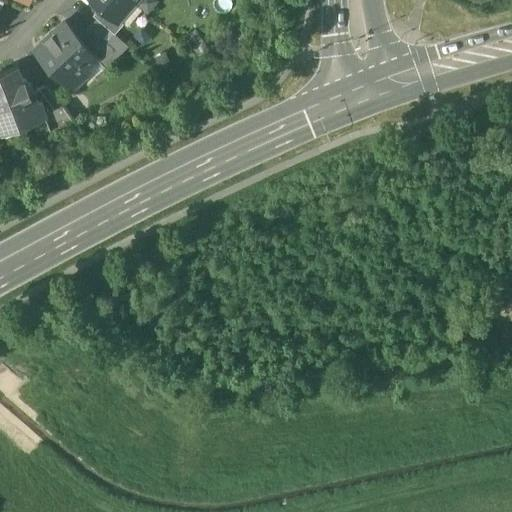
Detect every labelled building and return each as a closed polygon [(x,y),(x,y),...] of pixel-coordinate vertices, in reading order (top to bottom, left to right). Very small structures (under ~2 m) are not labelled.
[(127,0),(95,0),(101,5),(114,16),(115,14),(127,0)] [(115,14),(114,16),(101,5),(93,14),(97,17),(115,32),(124,22),(115,14)] [(115,32),(97,17),(89,25),(114,48),(100,61),(106,66),(129,44),(115,32)] [(78,35),(65,20),(36,47),(72,87),(85,75),(86,66),(96,56),(97,55),(78,35)] [(114,48),(89,25),(78,35),(97,55),(96,56),(100,61),(114,48)] [(18,65),(0,71),(0,120),(3,128),(3,129),(46,112),(45,111),(41,99),(39,100),(34,89),(31,90),(25,75),(22,76),(18,65)] [(47,84),(34,89),(39,100),(41,99),(45,111),(61,104),(47,84)]
